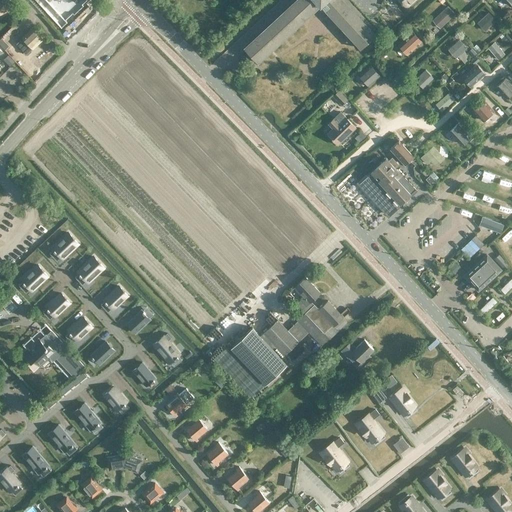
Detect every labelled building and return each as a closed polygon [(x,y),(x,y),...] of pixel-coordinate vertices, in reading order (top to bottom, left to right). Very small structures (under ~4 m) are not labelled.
[(5,0),(0,0),(0,18),(1,18),(1,15),(11,6),(5,0)] [(34,0),(59,27),(64,22),(71,16),(77,11),(84,4),(87,1),(87,0),(34,0)] [(244,47),(258,63),(259,62),(256,59),(317,2),(320,6),(324,3),(329,8),(326,11),(329,8),(363,45),(360,48),(376,34),(376,33),(373,35),(340,0),(299,0),(247,49),(244,46),(244,47)] [(440,28),(455,14),(448,6),(433,20),(440,28)] [(488,13),(478,22),(485,30),(495,20),(488,13)] [(33,29),(17,43),(24,51),(24,53),(26,54),(27,54),(31,51),(31,49),(42,38),(33,29)] [(399,45),(407,54),(421,41),(413,32),(399,45)] [(449,50),(456,57),(466,47),(459,40),(449,50)] [(488,47),(498,59),(504,54),(494,42),(488,47)] [(371,65),(359,75),(368,85),(380,75),(371,65)] [(478,67),(464,79),(471,87),(485,74),(478,67)] [(423,88),(433,78),(427,72),(417,82),(423,88)] [(507,98),(511,93),(511,85),(505,78),(496,87),(507,98)] [(342,104),(347,99),(339,90),(333,96),(342,104)] [(436,105),(441,111),(454,99),(449,93),(436,105)] [(483,120),(493,111),(483,100),(473,109),(483,120)] [(327,134),(338,144),(356,127),(345,116),(338,123),(334,118),(328,123),(334,129),(329,135),(328,133),(327,134)] [(458,123),(450,130),(462,144),(470,136),(458,123)] [(405,163),(413,156),(399,140),(391,148),(405,163)] [(436,165),(443,158),(433,147),(428,152),(428,151),(421,157),(427,163),(431,160),(436,165)] [(411,194),(398,180),(403,176),(395,167),(398,164),(392,157),(388,160),(386,158),(368,174),(376,183),(369,190),(369,193),(387,212),(390,213),(411,194)] [(68,232),(52,247),(54,248),(53,249),(55,251),(56,250),(62,258),(78,243),(68,232)] [(478,290),(500,269),(487,255),(465,275),(478,290)] [(93,256),(78,271),(79,272),(78,273),(80,275),(81,274),(88,282),(104,267),(93,256)] [(37,264),(22,279),(23,280),(22,281),(24,283),(25,282),(32,290),(47,275),(37,264)] [(305,277),(295,286),(304,296),(300,299),(301,300),(297,304),(306,313),(313,305),(310,301),(320,292),(305,277)] [(119,286),(104,299),(106,300),(105,301),(107,303),(108,302),(113,308),(127,295),(119,286)] [(61,293),(46,306),(48,308),(47,308),(49,310),(50,310),(55,316),(69,302),(61,293)] [(252,327),(231,347),(266,384),(287,364),(281,358),(309,332),(321,345),(329,337),(330,338),(347,322),(343,318),(343,317),(328,300),(319,309),(314,304),(313,305),(306,313),(288,330),(278,319),(271,325),(263,333),(260,336),(252,327)] [(141,310),(127,323),(136,332),(150,319),(141,310)] [(83,317),(69,330),(70,332),(69,332),(71,334),(72,334),(78,340),(92,326),(83,317)] [(27,348),(22,353),(30,361),(31,362),(35,357),(41,364),(49,356),(50,356),(53,360),(56,357),(71,373),(73,376),(84,366),(61,341),(61,340),(51,330),(51,331),(47,335),(46,334),(44,335),(40,339),(38,338),(34,342),(35,344),(29,350),(27,348)] [(167,333),(154,344),(169,362),(175,357),(176,358),(178,356),(177,355),(179,354),(168,340),(171,337),(167,333)] [(350,342),(341,350),(347,357),(348,356),(353,361),(353,362),(359,369),(372,357),(368,354),(373,349),(364,339),(356,348),(350,342)] [(106,341),(91,354),(92,355),(92,356),(94,358),(94,357),(100,363),(114,350),(106,341)] [(143,362),(133,370),(146,385),(151,380),(152,381),(154,380),(153,379),(155,377),(143,362)] [(457,385),(452,389),(459,396),(463,392),(457,385)] [(114,386),(104,394),(117,409),(123,404),(123,405),(125,404),(124,403),(127,401),(114,386)] [(377,386),(371,391),(380,402),(386,397),(377,386)] [(176,397),(166,405),(174,414),(179,410),(185,404),(186,404),(192,399),(194,397),(186,388),(179,394),(177,393),(175,395),(176,397)] [(402,388),(390,397),(403,414),(408,410),(410,409),(415,405),(402,388)] [(237,400),(231,406),(236,411),(242,405),(237,400)] [(85,403),(75,411),(90,429),(97,424),(97,425),(99,423),(98,422),(100,421),(85,403)] [(369,414),(357,423),(371,442),(383,432),(373,419),(379,414),(375,409),(369,414)] [(197,421),(187,429),(195,438),(207,428),(198,417),(195,419),(197,421)] [(262,422),(256,426),(261,434),(267,430),(262,422)] [(59,424),(49,433),(64,451),(71,446),(73,445),(72,444),(74,443),(59,424)] [(333,442),(322,451),(336,470),(348,461),(337,447),(344,442),(340,437),(334,442),(333,442)] [(400,453),(410,446),(402,437),(393,444),(400,453)] [(217,446),(208,454),(215,463),(228,453),(218,442),(216,444),(217,446)] [(33,446),(23,455),(38,473),(45,467),(45,468),(47,467),(46,466),(48,464),(33,446)] [(285,447),(281,452),(285,457),(290,453),(285,447)] [(464,449),(452,458),(465,475),(477,466),(464,449)] [(125,455),(108,457),(110,469),(124,467),(125,455)] [(125,455),(124,467),(137,471),(141,460),(125,455)] [(10,465),(0,473),(0,479),(10,491),(16,486),(17,487),(18,485),(18,484),(20,483),(11,472),(14,470),(10,465)] [(238,470),(228,478),(236,488),(248,477),(239,466),(236,468),(238,470)] [(436,471),(424,480),(438,497),(449,488),(436,471)] [(91,477),(82,484),(92,496),(101,489),(91,477)] [(155,483),(143,493),(150,502),(163,492),(155,483)] [(511,506),(499,490),(487,500),(497,511),(505,511),(511,507),(511,506)] [(258,495),(249,503),(256,511),(269,502),(260,491),(257,493),(258,495)] [(292,495),(288,499),(295,508),(300,504),(292,495)] [(424,511),(412,496),(400,506),(405,511),(424,511)] [(67,497),(57,505),(63,511),(73,511),(77,509),(67,497)]
